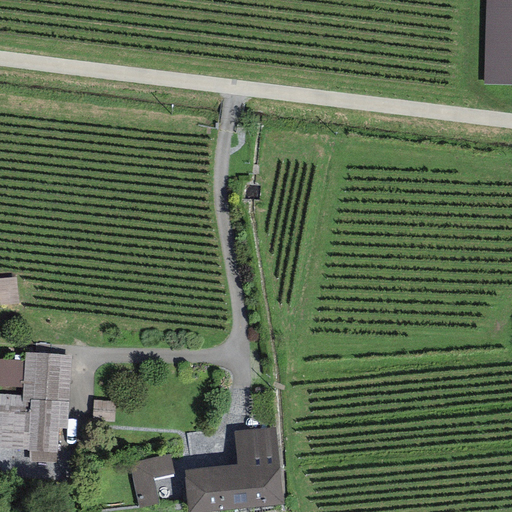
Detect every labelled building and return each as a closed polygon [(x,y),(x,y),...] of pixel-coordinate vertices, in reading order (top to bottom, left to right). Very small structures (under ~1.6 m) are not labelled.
[(511,0),(486,0),(483,83),(511,83),(511,0)] [(21,277),(1,278),(2,305),(22,304),(21,277)] [(68,356),(0,356),(0,446),(21,447),(21,455),(57,455),(57,426),(69,426),(68,356)] [(98,402),(97,421),(115,422),(116,403),(98,402)] [(276,431),(236,436),(240,468),(189,474),(193,511),(202,511),(285,502),(276,431)] [(168,456),(132,462),(140,508),(162,504),(157,477),(171,474),(168,456)]
